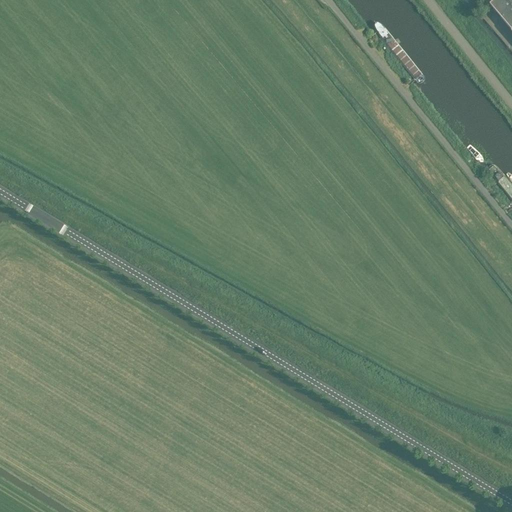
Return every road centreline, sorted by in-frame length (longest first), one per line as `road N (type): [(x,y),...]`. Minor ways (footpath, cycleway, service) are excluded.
road 1 (tertiary): [(426,453),(0,192)]
road 2 (unclassified): [(511,223),(327,0)]
road 3 (unclassified): [(511,103),(428,0)]
